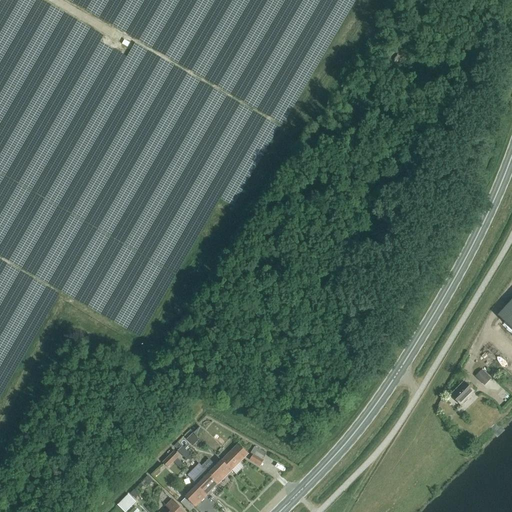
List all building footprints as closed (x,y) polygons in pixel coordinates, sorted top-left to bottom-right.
[(511,299),(497,315),(511,328),(511,299)] [(474,377),(483,385),(490,378),(481,370),(474,377)] [(450,395),(460,405),(473,392),(463,381),(450,395)] [(221,460),(231,470),(248,453),(238,444),(221,460)] [(266,453),(257,448),(254,446),(250,453),(252,454),(249,460),(259,466),(263,460),(262,459),(266,453)] [(174,450),(168,456),(173,461),(179,455),(174,450)] [(168,456),(162,462),(167,467),(173,461),(168,456)] [(218,484),(231,470),(221,460),(208,473),(213,478),(212,478),(218,484)] [(213,478),(208,473),(204,468),(192,480),(197,485),(206,495),(218,484),(212,478),(213,478)] [(195,507),(206,495),(197,485),(185,497),(180,502),(189,511),(194,506),(195,507)] [(117,505),(118,506),(123,511),(124,511),(135,502),(128,494),(117,505)] [(158,511),(184,511),(172,499),(165,506),(170,510),(168,511),(159,511),(158,511)]
